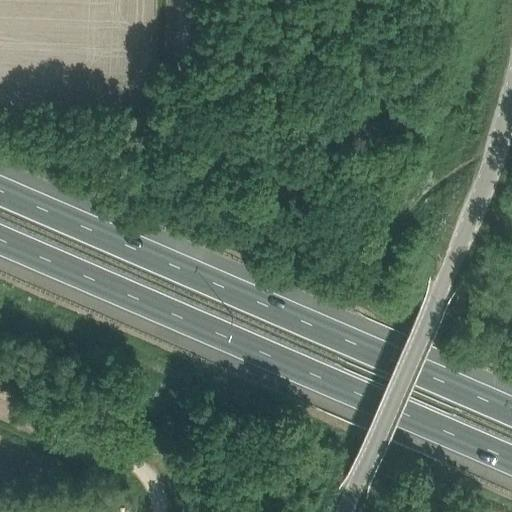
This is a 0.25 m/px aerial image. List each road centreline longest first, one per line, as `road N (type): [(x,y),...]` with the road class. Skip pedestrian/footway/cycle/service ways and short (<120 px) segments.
road 1 (motorway): [(511,397),(0,174)]
road 2 (motorway): [(0,237),(511,458)]
road 3 (unclassified): [(370,458),(478,210),(511,99)]
road 4 (track): [(165,501),(120,469),(0,413)]
